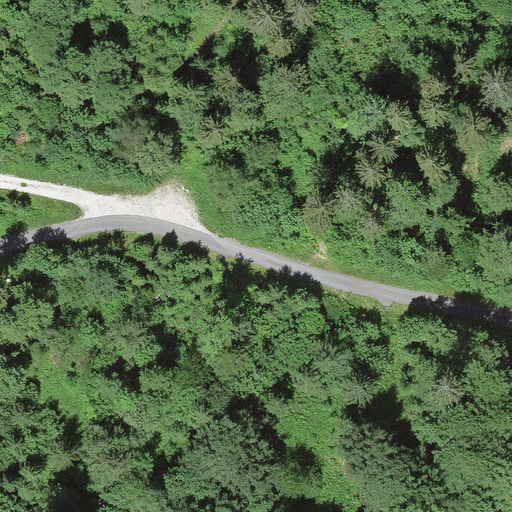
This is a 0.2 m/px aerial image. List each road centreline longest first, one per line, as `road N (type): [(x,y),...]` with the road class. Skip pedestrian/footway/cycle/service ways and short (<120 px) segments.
road 1 (unclassified): [(511,319),(374,290),(135,222),(0,246)]
road 2 (track): [(135,222),(110,206),(0,181)]
